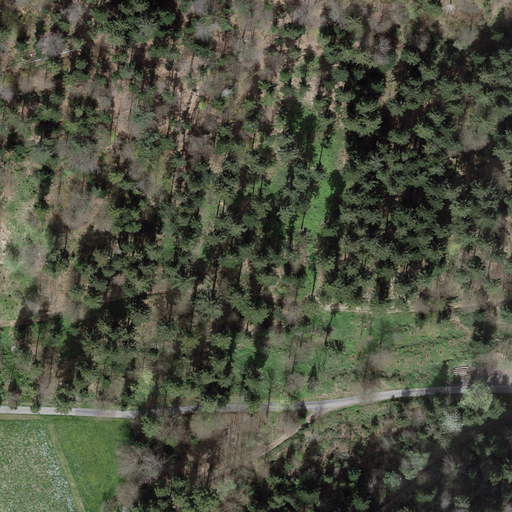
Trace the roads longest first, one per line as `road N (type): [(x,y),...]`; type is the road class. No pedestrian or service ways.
road 1 (track): [(511,386),(345,404),(154,511)]
road 2 (track): [(345,404),(0,410)]
road 3 (track): [(511,412),(367,511)]
